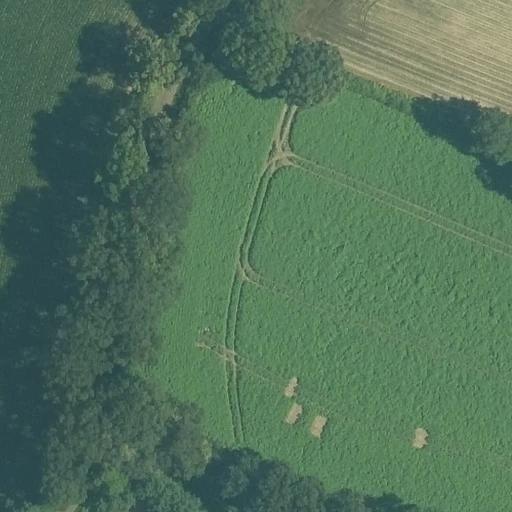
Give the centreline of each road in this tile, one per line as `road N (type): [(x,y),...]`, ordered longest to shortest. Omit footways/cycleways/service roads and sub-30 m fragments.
road 1 (unclassified): [(64,511),(93,415),(115,245),(178,67),(234,0)]
road 2 (track): [(93,415),(181,511)]
